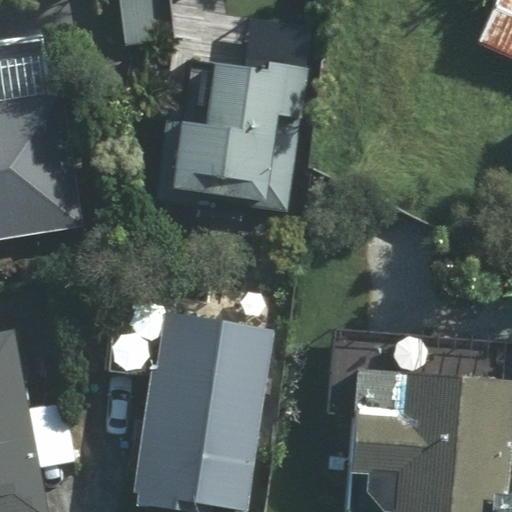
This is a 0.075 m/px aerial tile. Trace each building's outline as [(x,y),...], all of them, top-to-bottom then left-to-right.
[(511,0),(486,0),(465,55),(511,72),(511,0)] [(0,249),(80,235),(47,65),(0,74),(0,249)] [(286,226),(303,75),(255,70),(254,78),(187,71),(179,140),(153,138),(145,211),(286,226)] [(242,511),(264,338),(151,324),(127,511),(135,511),(242,511)] [(0,511),(41,511),(9,339),(0,340),(0,511)] [(508,390),(505,389),(505,383),(341,376),(335,511),(511,511),(511,509),(500,509),(502,460),(508,390)]
